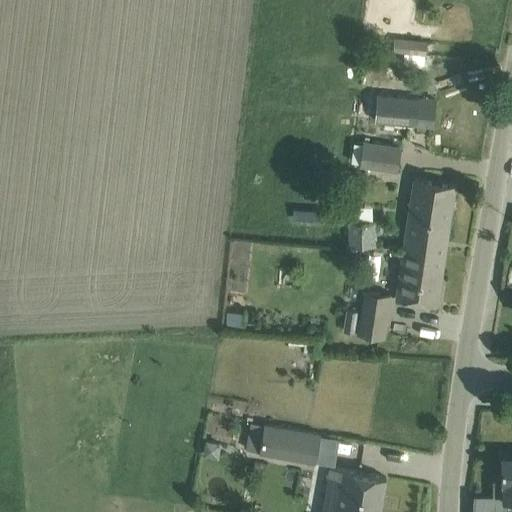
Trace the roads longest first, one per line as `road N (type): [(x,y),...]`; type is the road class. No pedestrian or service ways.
road 1 (unclassified): [(465,373),(511,115)]
road 2 (unclassified): [(454,511),(465,373)]
